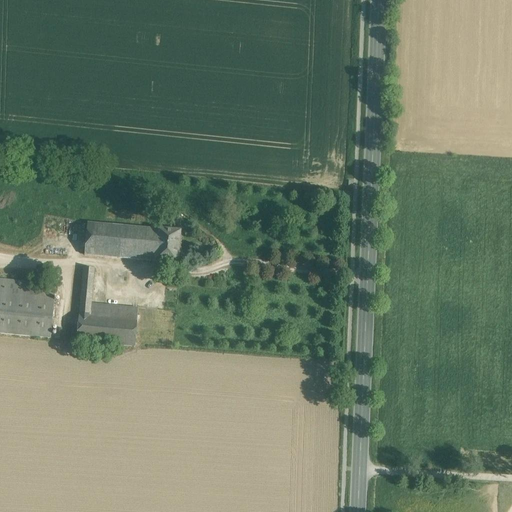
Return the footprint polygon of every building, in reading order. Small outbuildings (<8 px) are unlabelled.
[(158,230),(87,223),(84,255),(155,262),(158,230)] [(180,232),(158,230),(155,262),(162,262),(162,263),(170,264),(171,263),(177,264),(178,261),(179,260),(179,257),(178,255),(180,232)] [(138,309),(91,304),(94,269),(84,268),(79,315),(137,321),(138,309)] [(46,284),(0,279),(0,333),(51,339),(54,305),(59,306),(60,299),(54,298),(56,279),(46,278),(46,284)] [(79,315),(77,342),(134,347),(137,321),(79,315)]
